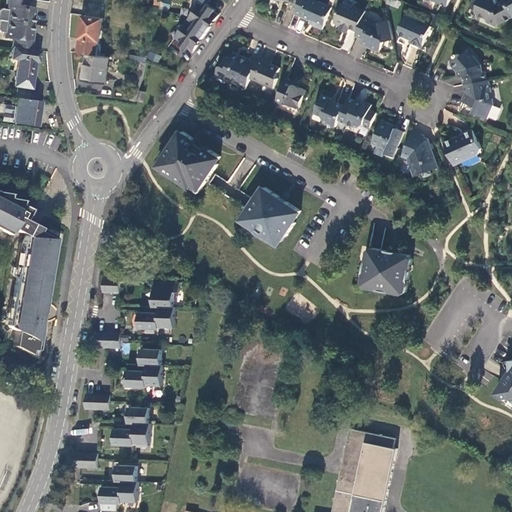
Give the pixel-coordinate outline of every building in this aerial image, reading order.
[(27,7),(27,0),(6,0),(6,4),(8,4),(8,10),(3,9),(0,11),(0,20),(33,25),(34,14),(32,13),(33,7),(27,7)] [(301,0),(299,5),(296,14),(317,23),(315,26),(325,30),(334,7),(316,0),(301,0)] [(470,0),(469,4),(475,6),(477,11),(486,15),(488,19),(497,23),(511,16),(511,11),(505,0),(502,0),(498,2),(496,0),(470,0)] [(197,6),(188,19),(208,33),(220,15),(203,3),(199,8),(197,6)] [(352,29),(359,31),(365,15),(367,10),(356,6),(353,7),(342,3),(336,19),(337,24),(342,26),(341,30),(350,33),(352,29)] [(382,22),(365,15),(359,31),(357,36),(365,40),(364,43),(370,45),(370,48),(381,52),(383,47),(386,48),(388,42),(395,40),(391,21),(382,22)] [(409,15),(407,17),(401,31),(402,35),(414,39),(413,41),(424,46),(432,25),(409,15)] [(84,16),(79,53),(87,54),(98,55),(103,19),(84,16)] [(208,33),(188,19),(180,31),(181,32),(177,37),(195,50),(208,33)] [(33,25),(0,20),(0,23),(0,29),(1,31),(6,32),(5,38),(14,39),(14,47),(35,50),(36,41),(29,40),(30,35),(34,36),(35,25),(33,25)] [(14,47),(12,47),(10,59),(16,60),(13,86),(31,89),(35,62),(38,63),(40,51),(35,50),(14,47)] [(159,62),(160,56),(149,53),(147,59),(159,62)] [(98,55),(87,54),(84,80),(106,84),(109,57),(98,55)] [(239,86),(247,90),(252,79),(259,64),(251,60),(251,59),(243,55),(242,58),(235,54),(232,59),(228,57),(224,66),(220,68),(217,76),(230,82),(232,81),(239,84),(239,86)] [(463,77),(465,85),(488,81),(486,71),(483,71),(482,64),(478,60),(474,58),(465,60),(464,56),(460,57),(460,58),(454,59),(452,63),(457,71),(458,77),(463,77)] [(273,63),(261,58),(259,64),(252,79),(275,89),(279,80),(278,77),(281,69),(272,65),(273,63)] [(147,62),(141,61),(131,100),(138,101),(138,100),(141,90),(147,62)] [(296,83),(287,79),(277,103),(283,105),(287,104),(299,109),(308,90),(296,85),(296,83)] [(488,81),(465,85),(466,94),(464,101),(472,105),(473,104),(477,106),(475,112),(489,118),(494,105),(494,99),(490,99),(489,93),(492,92),(490,80),(488,81)] [(144,101),(146,91),(141,90),(138,100),(144,101)] [(332,98),(323,94),(316,112),(323,115),(326,122),(337,127),(340,120),(346,106),(332,100),(332,98)] [(40,101),(16,98),(15,107),(14,107),(13,114),(4,113),(2,121),(36,126),(40,101)] [(346,106),(340,120),(356,127),(357,126),(359,127),(366,125),(372,128),(379,112),(371,109),(374,104),(366,101),(365,103),(358,100),(357,101),(349,98),(346,106)] [(392,124),(383,121),(374,143),(387,150),(385,154),(394,158),(405,132),(398,129),(398,128),(392,125),(392,124)] [(475,128),(446,142),(456,165),(481,152),(483,146),(475,128)] [(414,131),(404,156),(413,160),(412,165),(416,177),(425,174),(426,177),(433,175),(432,171),(440,168),(430,142),(426,140),(426,136),(414,131)] [(179,137),(163,161),(170,166),(167,171),(193,188),(196,183),(204,188),(208,182),(214,172),(219,164),(218,163),(222,156),(212,150),(209,154),(205,152),(204,154),(195,148),(197,144),(193,142),(195,139),(185,132),(181,138),(179,137)] [(252,212),(245,222),(279,244),(286,234),(289,235),(297,223),(295,221),(302,211),(290,203),(288,206),(282,202),(281,197),(267,188),(260,197),(258,196),(249,209),(252,212)] [(0,229),(8,234),(12,228),(25,234),(23,237),(21,243),(7,323),(8,325),(9,326),(14,329),(11,344),(28,353),(34,357),(36,348),(37,347),(41,318),(40,316),(39,315),(38,312),(42,313),(50,268),(54,242),(57,243),(58,234),(49,229),(47,231),(35,225),(25,220),(30,208),(21,204),(22,199),(9,197),(10,193),(0,191),(0,229)] [(383,249),(374,248),(371,251),(370,256),(370,257),(370,262),(368,263),(367,270),(368,272),(367,276),(366,277),(365,283),(367,286),(372,287),(374,286),(378,286),(379,288),(392,291),(394,289),(398,290),(399,292),(407,294),(409,285),(411,284),(411,279),(410,278),(411,270),(413,270),(414,265),(413,264),(414,258),(412,255),(397,252),(396,254),(391,253),(390,252),(390,251),(383,249)] [(121,279),(104,278),(103,291),(120,292),(121,279)] [(172,283),(156,281),(155,307),(160,307),(176,308),(176,292),(181,293),(181,283),(172,283)] [(160,314),(160,328),(177,328),(178,308),(176,308),(160,307),(160,314)] [(160,314),(140,313),(140,330),(160,330),(160,328),(160,314)] [(122,334),(98,333),(97,348),(121,349),(122,334)] [(163,351),(143,350),(142,365),(148,366),(162,366),(163,351)] [(498,394),(511,403),(511,359),(511,360),(511,371),(511,372),(504,383),(498,394)] [(162,366),(148,366),(148,372),(148,386),(163,387),(164,366),(162,366)] [(148,372),(128,371),(127,387),(148,388),(148,386),(148,372)] [(111,395),(87,395),(87,410),(111,411),(111,395)] [(150,424),(151,409),(130,408),(130,423),(136,424),(150,424)] [(150,424),(136,424),(136,430),(136,444),(151,444),(152,424),(150,424)] [(384,511),(398,449),(394,448),(396,438),(351,429),(341,475),(333,511),(194,511),(187,510),(187,511),(384,511)] [(136,430),(116,430),(115,445),(136,446),(136,444),(136,430)] [(99,455),(75,454),(74,468),(99,469),(99,455)] [(138,467),(118,466),(118,481),(124,482),(138,482),(138,467)] [(138,482),(124,482),(124,488),(124,502),(139,502),(140,482),(138,482)] [(124,502),(124,488),(104,488),(103,511),(119,511),(119,504),(124,504),(124,502)]
